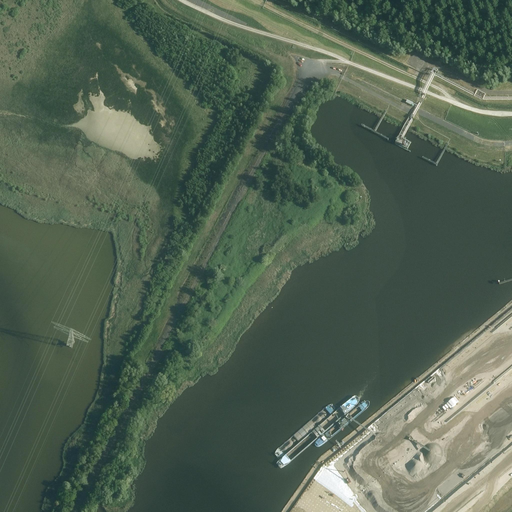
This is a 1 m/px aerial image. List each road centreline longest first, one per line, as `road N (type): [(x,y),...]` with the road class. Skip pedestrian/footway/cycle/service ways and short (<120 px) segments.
road 1 (unclassified): [(317,56),(491,116),(511,115)]
road 2 (track): [(195,0),(317,56)]
